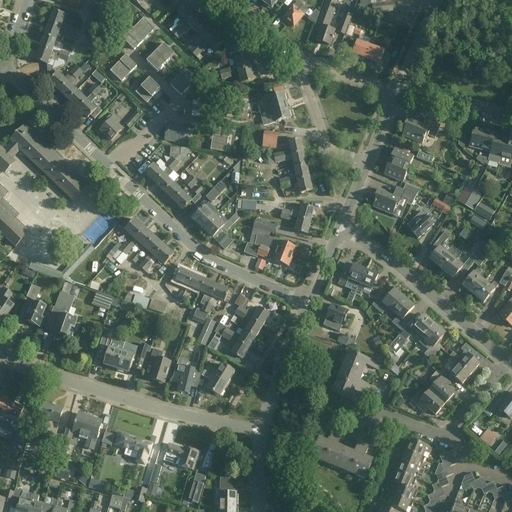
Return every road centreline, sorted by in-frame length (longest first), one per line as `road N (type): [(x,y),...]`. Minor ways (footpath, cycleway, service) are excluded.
road 1 (residential): [(304,303),(196,253),(2,66)]
road 2 (residential): [(257,431),(177,417),(0,353)]
road 3 (residential): [(506,360),(343,221)]
road 4 (unknown): [(110,169),(177,95),(116,34)]
road 5 (residential): [(365,162),(325,145),(293,52)]
road 6 (unclassified): [(257,431),(304,303)]
road 7 (unclassified): [(394,91),(511,119)]
